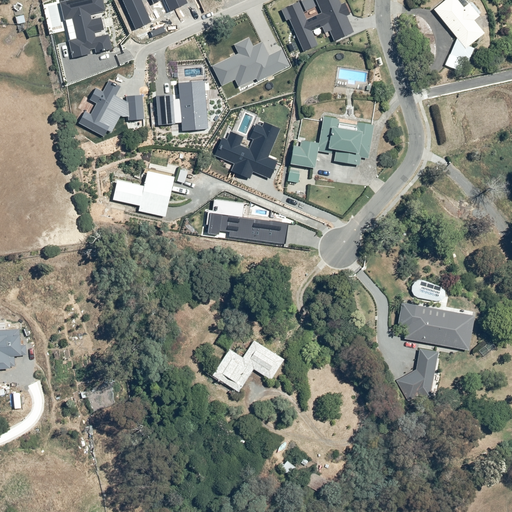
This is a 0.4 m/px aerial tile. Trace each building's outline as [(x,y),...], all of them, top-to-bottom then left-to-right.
[(102,0),(69,0),(59,2),(63,20),(72,18),(76,39),(68,40),(72,58),(90,54),(89,50),(95,49),(95,53),(112,49),(108,34),(95,37),(94,32),(104,30),(101,17),(91,20),(90,15),(105,11),(102,0)] [(121,0),(135,29),(152,22),(141,0),(151,0),(153,4),(161,0),(165,0),(170,10),(188,2),(187,0),(121,0)] [(306,19),(298,2),(280,10),(285,21),(288,20),(303,52),(317,45),(311,31),(321,27),(324,33),(329,31),(333,41),(353,33),(345,16),(349,15),(344,3),(341,4),(338,0),(314,0),(321,13),(306,19)] [(455,0),(442,0),(432,9),(455,39),(444,65),(463,72),(473,47),(469,46),(483,34),(472,21),(480,14),(470,1),(462,7),(455,0)] [(237,53),(211,66),(221,86),(234,80),(238,87),(255,79),(257,81),(289,66),(281,50),(268,56),(262,42),(253,46),(248,37),(233,45),(237,53)] [(121,86),(109,80),(103,92),(96,88),(90,99),(97,103),(91,115),(86,112),(79,123),(104,137),(107,131),(111,133),(121,116),(123,117),(128,117),(129,121),(145,119),(143,94),(126,96),(127,101),(116,95),(121,86)] [(172,95),(156,96),(158,125),(174,124),(174,122),(181,122),(182,131),(207,129),(204,81),(178,82),(179,99),(172,99),(172,95)] [(291,145),(289,164),(313,168),(316,152),(333,154),(332,161),(359,165),(360,158),(367,159),(371,125),(357,123),(357,120),(336,117),(336,119),(322,117),(318,143),(299,140),(298,146),(291,145)] [(214,156),(233,164),(230,171),(250,179),(253,172),(269,179),(277,161),(268,157),(280,129),(264,122),(262,127),(255,124),(249,138),(253,140),(249,149),(239,145),(242,137),(230,132),(227,140),(222,138),(214,156)] [(202,156),(189,154),(188,165),(200,167),(202,156)] [(116,180),(111,200),(139,206),(138,211),(165,217),(175,173),(143,167),(142,175),(144,175),(141,186),(116,180)] [(299,171),(287,171),(287,181),(299,182),(299,171)] [(205,225),(208,225),(207,234),(219,235),(219,231),(228,232),(228,236),(284,243),(287,224),(241,218),(243,203),(213,199),(212,210),(207,209),(205,225)] [(415,297),(416,297),(437,301),(438,301),(439,301),(440,301),(441,301),(441,300),(442,300),(443,299),(444,299),(444,298),(445,297),(445,296),(445,295),(445,294),(445,293),(445,292),(445,291),(444,290),(444,289),(443,289),(443,288),(442,288),(417,279),(416,279),(415,280),(414,280),(414,281),(413,281),(413,282),(412,282),(412,283),(411,283),(411,284),(411,285),(410,285),(410,286),(410,287),(410,288),(410,289),(410,290),(410,291),(411,292),(411,293),(412,294),(413,295),(413,296),(414,296),(415,297)] [(405,328),(403,339),(469,350),(476,312),(405,300),(404,304),(400,303),(396,326),(405,328)] [(18,328),(0,328),(0,368),(14,367),(14,355),(26,354),(26,343),(19,343),(18,328)] [(226,349),(211,376),(239,392),(252,369),(270,380),(283,359),(251,340),(241,358),(226,349)] [(415,370),(396,380),(408,402),(419,396),(429,398),(429,395),(436,396),(439,375),(432,374),(436,352),(418,349),(415,370)] [(220,418),(213,425),(237,447),(244,440),(220,418)] [(280,462),(277,465),(280,467),(279,468),(289,477),(296,468),(287,460),(283,464),(280,462)] [(310,473),(304,485),(327,496),(333,484),(310,473)]
